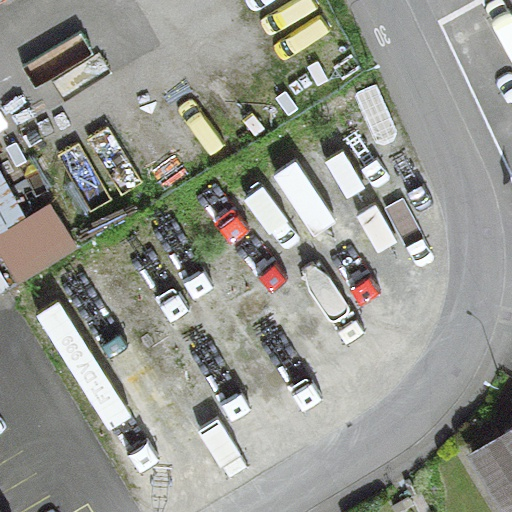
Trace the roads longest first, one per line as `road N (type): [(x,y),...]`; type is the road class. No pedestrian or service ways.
road 1 (residential): [(375,0),(451,160),(473,264),(466,306)]
road 2 (residential): [(466,306),(397,412),(239,511)]
